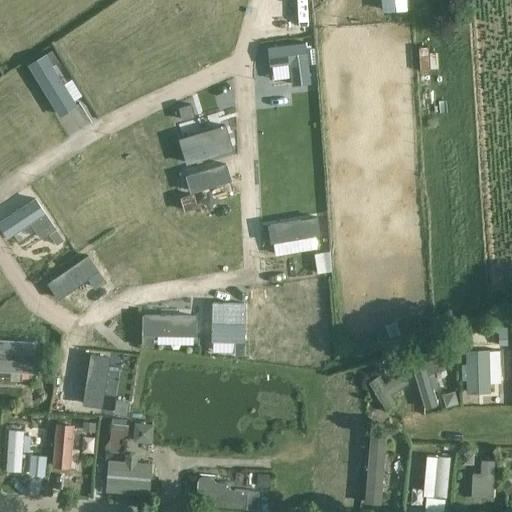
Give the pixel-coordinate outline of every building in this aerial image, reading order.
[(387,0),(387,11),(414,11),(414,0),(387,0)] [(52,122),(41,100),(36,103),(20,73),(0,83),(0,91),(24,137),(52,122)] [(4,220),(20,252),(63,231),(46,198),(4,220)] [(218,301),(217,341),(251,342),(252,302),(218,301)] [(204,345),(203,314),(149,314),(149,345),(204,345)] [(511,357),(511,356),(511,326),(495,326),(495,374),(511,374),(511,357)] [(46,341),(0,338),(0,378),(45,381),(46,341)] [(460,386),(459,343),(443,343),(444,386),(460,386)] [(426,407),(439,405),(437,391),(420,393),(417,370),(397,373),(403,407),(426,404),(426,407)] [(25,473),(32,431),(18,429),(11,471),(25,473)] [(128,450),(129,433),(116,432),(116,450),(128,450)] [(355,433),(350,464),(363,466),(367,435),(355,433)] [(460,461),(461,454),(444,453),(443,465),(455,465),(454,494),(475,495),(476,462),(460,461)] [(37,455),(37,478),(54,477),(54,454),(37,455)] [(130,458),(129,494),(157,495),(158,459),(130,458)] [(113,494),(128,494),(129,461),(114,460),(113,494)] [(261,472),(260,487),(274,488),(275,473),(261,472)] [(324,511),(343,511),(342,472),(323,472),(324,511)] [(253,507),(254,484),(204,480),(202,503),(253,507)]
